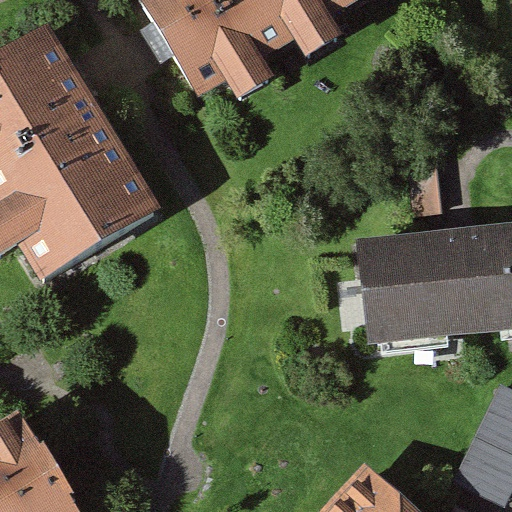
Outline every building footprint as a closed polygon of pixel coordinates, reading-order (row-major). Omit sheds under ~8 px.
[(144,0),(209,103),(235,87),(245,104),(281,82),(272,67),(300,50),(311,68),(350,44),(339,28),(383,0),(144,0)] [(62,34),(0,71),(0,203),(9,218),(0,222),(0,242),(13,264),(29,255),(53,294),(175,221),(62,34)] [(511,231),(366,248),(378,351),(511,336),(511,231)] [(511,393),(501,389),(458,487),(510,509),(511,504),(511,393)] [(86,511),(28,418),(0,435),(0,511),(86,511)] [(418,511),(370,469),(330,511),(418,511)]
